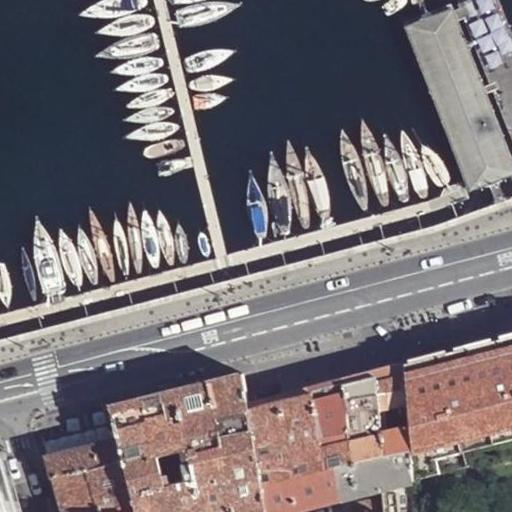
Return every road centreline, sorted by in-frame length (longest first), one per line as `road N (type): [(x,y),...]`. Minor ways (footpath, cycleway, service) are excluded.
road 1 (secondary): [(7,390),(511,259)]
road 2 (tertiary): [(7,390),(41,511)]
